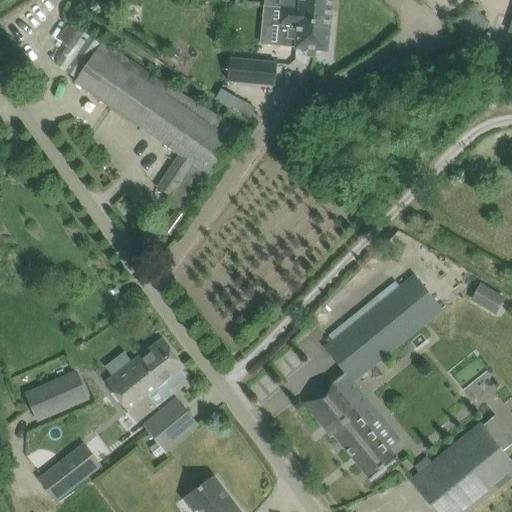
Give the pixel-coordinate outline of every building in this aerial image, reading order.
[(300,0),(300,8),(331,11),(332,0),(300,0)] [(300,8),(300,9),(282,7),(278,45),(278,46),(296,48),(328,51),(331,11),(300,8)] [(68,47),(79,32),(68,25),(57,39),(68,47)] [(77,79),(75,82),(179,154),(194,164),(188,173),(173,197),(169,203),(176,208),(182,212),(185,214),(187,212),(233,143),(242,130),(104,40),(101,45),(98,49),(77,79)] [(277,63),(230,57),(227,82),(275,87),(277,63)] [(235,109),(240,99),(223,89),(217,98),(235,109)] [(250,118),(256,108),(241,100),(236,110),(250,118)] [(333,343),(323,351),(343,375),(346,373),(353,381),(427,322),(443,309),(416,276),(400,289),(383,303),(333,343)] [(480,284),(472,300),(497,314),(506,298),(480,284)] [(108,382),(137,420),(172,393),(164,382),(181,369),(184,367),(163,340),(147,352),(139,359),(108,382)] [(90,400),(78,373),(77,371),(25,394),(34,414),(50,407),(54,416),(90,400)] [(370,425),(381,416),(353,381),(346,373),(337,380),(335,378),(305,403),(332,436),(334,434),(371,480),(398,458),(390,450),(370,425)] [(146,426),(167,451),(198,425),(177,400),(146,426)] [(436,511),(470,511),(511,477),(511,461),(481,423),(411,480),(436,511)] [(84,445),(40,480),(56,500),(100,466),(84,445)] [(241,511),(215,476),(184,499),(194,511),(198,508),(201,511),(241,511)]
